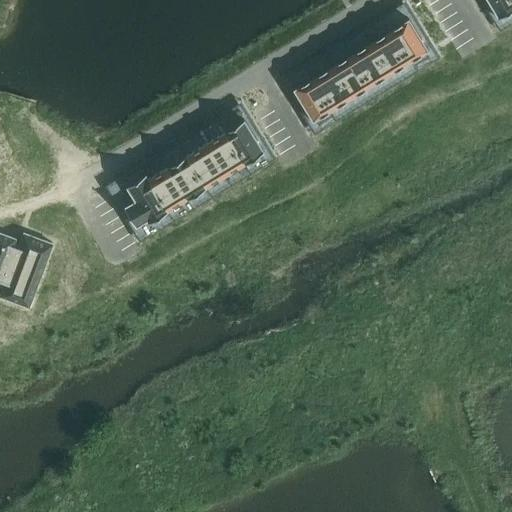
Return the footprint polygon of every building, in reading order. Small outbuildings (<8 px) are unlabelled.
[(511,0),(488,0),(496,13),(511,3),(511,0)] [(385,23),(404,54),(423,43),(404,11),(385,23)] [(385,66),(404,54),(385,23),(365,35),(385,66)] [(366,78),(385,66),(365,35),(346,47),(366,78)] [(347,90),(366,78),(346,47),(327,59),(347,90)] [(511,49),(499,56),(508,76),(511,74),(511,49)] [(417,72),(432,111),(490,88),(486,79),(499,74),(492,55),(464,66),(460,55),(417,72)] [(327,102),(347,90),(327,59),(308,71),(327,102)] [(308,114),(327,102),(308,71),(289,83),(308,114)] [(246,124),(227,136),(246,167),(265,155),(246,124)] [(227,136),(208,148),(227,179),(246,167),(227,136)] [(208,148),(189,160),(208,190),(227,179),(208,148)] [(294,163),(304,204),(321,199),(311,159),(294,163)] [(189,160),(169,171),(188,202),(208,190),(189,160)] [(169,171),(150,183),(169,214),(188,202),(169,171)] [(150,183),(132,194),(151,225),(169,214),(150,183)] [(0,233),(0,284),(4,286),(0,295),(27,306),(51,244),(24,233),(20,243),(14,241),(15,239),(0,233)]
